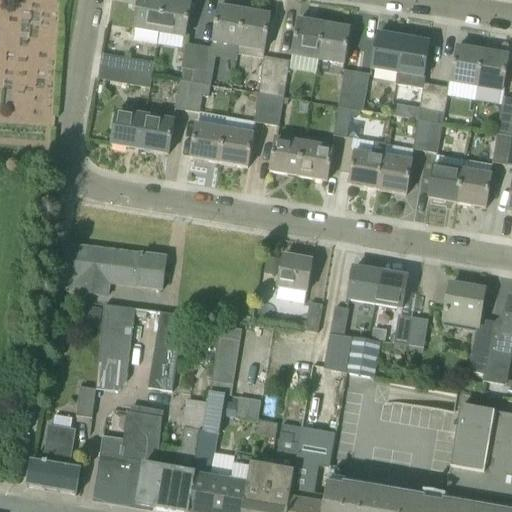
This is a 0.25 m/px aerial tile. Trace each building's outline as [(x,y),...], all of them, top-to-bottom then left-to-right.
[(159,35),(165,0),(138,0),(134,31),(136,31),(159,35)] [(167,0),(165,0),(159,35),(184,39),(185,39),(191,4),(167,0)] [(239,47),(245,13),(219,9),(213,43),(239,47)] [(245,13),(239,47),(265,52),(271,17),(245,13)] [(318,63),(324,27),(298,22),(292,59),(318,63)] [(324,27),(318,63),(344,68),(350,31),(324,27)] [(397,77),(403,40),(378,36),(371,73),(376,73),(397,77)] [(396,86),(423,90),(424,86),(424,81),(423,80),(429,44),(403,40),(397,77),(396,86)] [(180,82),(180,83),(192,85),(198,47),(186,44),(181,70),(184,70),(181,82),(180,82)] [(198,47),(192,85),(210,88),(211,87),(213,75),(206,74),(210,49),(198,47)] [(477,90),(483,54),(457,49),(451,86),(477,90)] [(477,90),(503,94),(509,58),(483,54),(477,90)] [(124,72),(153,77),(155,64),(126,59),(124,72)] [(271,98),(278,61),(266,59),(259,96),(271,98)] [(271,98),(284,100),(290,63),(278,61),(271,98)] [(151,90),(153,77),(124,72),(122,85),(151,90)] [(351,112),(357,74),(345,72),(338,110),(351,112)] [(360,113),(361,114),(361,113),(364,113),(370,76),(357,74),(351,112),(360,113)] [(188,112),(192,85),(180,83),(175,110),(188,112)] [(209,98),(210,88),(192,85),(188,112),(200,114),(203,97),(209,98)] [(418,123),(430,125),(436,88),(425,86),(424,86),(423,90),(420,112),(419,118),(418,123)] [(436,88),(430,125),(443,127),(447,97),(449,90),(436,88)] [(267,126),(271,98),(259,96),(255,124),(267,126)] [(280,128),(284,100),(271,98),(267,126),(280,128)] [(510,138),(511,123),(511,101),(503,100),(502,107),(497,136),(510,138)] [(346,139),(350,119),(351,112),(338,110),(334,137),(346,139)] [(351,112),(350,119),(356,120),(359,117),(360,113),(351,112)] [(140,152),(146,118),(117,113),(111,147),(140,152)] [(146,118),(140,152),(168,157),(174,123),(146,118)] [(426,153),(430,125),(418,123),(413,151),(426,153)] [(219,165),(225,130),(196,125),(190,161),(219,165)] [(430,125),(426,153),(438,155),(443,127),(430,125)] [(225,130),(219,165),(248,170),(254,135),(226,130),(225,130)] [(505,166),(510,138),(497,136),(493,164),(505,166)] [(298,179),(304,144),(276,139),(270,174),(298,179)] [(378,192),(384,158),(385,146),(347,140),(341,174),(351,176),(349,187),(378,192)] [(304,144),(298,179),(327,184),(333,149),(304,144)] [(384,158),(378,192),(406,197),(412,163),(384,158)] [(457,206),(463,171),(434,166),(428,201),(457,206)] [(463,171),(457,206),(486,211),(492,176),(463,171)] [(166,260),(67,247),(62,293),(107,298),(109,285),(162,292),(166,260)] [(283,258),(280,278),(278,290),(280,291),(307,295),(312,263),(283,258)] [(281,261),(267,259),(264,274),(279,277),(281,261)] [(375,308),(380,275),(354,270),(348,303),(375,308)] [(380,275),(375,308),(401,313),(407,279),(380,275)] [(483,376),(492,325),(479,323),(484,292),(483,291),(483,292),(451,287),(452,286),(451,286),(443,328),(476,333),(470,374),(483,376)] [(511,301),(509,301),(505,328),(492,325),(483,376),(485,376),(484,383),(507,387),(511,356),(511,301)] [(318,335),(323,307),(311,305),(306,333),(318,335)] [(105,307),(97,391),(118,393),(127,382),(136,311),(105,307)] [(102,310),(81,308),(79,323),(100,325),(102,310)] [(336,309),(331,335),(344,338),(349,311),(336,309)] [(159,328),(183,332),(185,319),(161,315),(159,328)] [(409,347),(414,319),(399,317),(394,344),(409,347)] [(414,319),(409,347),(424,349),(429,322),(414,319)] [(159,328),(157,340),(181,344),(183,332),(159,328)] [(241,342),(243,331),(221,328),(219,339),(241,342)] [(387,333),(374,330),(372,340),(385,343),(387,333)] [(271,352),(272,333),(245,331),(243,350),(271,352)] [(239,354),(241,342),(219,339),(218,350),(239,354)] [(380,344),(352,339),(346,375),(374,380),(381,344),(380,344)] [(157,340),(155,352),(179,356),(181,344),(157,340)] [(237,365),(239,354),(218,350),(216,361),(237,365)] [(153,365),(177,368),(179,356),(155,352),(153,365)] [(235,376),(237,365),(216,361),(214,372),(235,376)] [(153,365),(151,376),(175,380),(177,368),(153,365)] [(233,387),(235,376),(214,372),(212,383),(233,387)] [(173,393),(175,380),(151,376),(149,389),(173,393)] [(231,398),(233,387),(212,383),(210,394),(224,397),(231,398)] [(80,389),(77,418),(92,420),(96,391),(80,389)] [(199,442),(188,511),(216,511),(222,480),(212,479),(210,478),(214,455),(221,417),(224,397),(210,394),(208,404),(203,434),(200,434),(199,442)] [(247,423),(250,401),(239,399),(236,421),(247,423)] [(160,469),(153,511),(159,511),(188,511),(199,442),(200,434),(203,434),(208,404),(187,401),(183,432),(184,433),(182,450),(176,449),(164,448),(160,469)] [(259,420),(261,403),(250,401),(247,423),(258,424),(259,420)] [(511,511),(511,417),(488,414),(461,409),(446,496),(426,493),(426,496),(329,479),(322,511),(511,511)] [(162,419),(148,417),(131,415),(125,461),(100,457),(93,501),(153,511),(160,469),(156,468),(162,419)] [(56,417),(54,429),(49,429),(43,465),(31,463),(27,489),(76,498),(81,470),(71,469),(77,432),(71,431),(73,420),(56,417)] [(259,420),(258,424),(256,437),(275,441),(278,423),(259,420)] [(288,511),(302,430),(283,426),(277,460),(280,460),(279,466),(265,463),(264,468),(253,466),(251,466),(247,489),(248,489),(244,511),(288,511)] [(322,511),(329,479),(331,469),(329,469),(335,436),(302,430),(288,511),(322,511)] [(251,466),(253,466),(255,457),(236,454),(231,482),(222,480),(216,511),(244,511),(248,489),(247,489),(251,466)]
